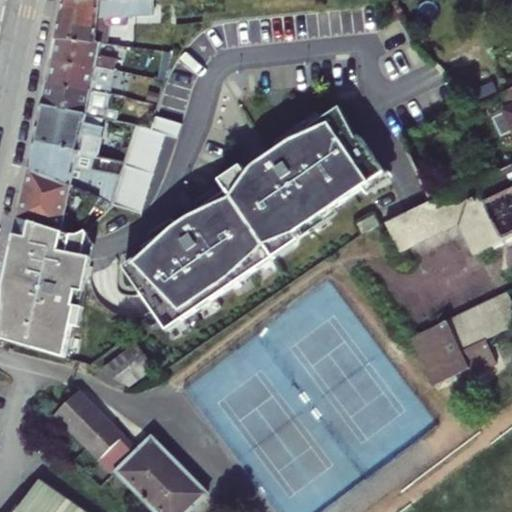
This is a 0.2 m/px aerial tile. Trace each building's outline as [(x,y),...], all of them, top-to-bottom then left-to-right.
[(63,0),(56,38),(103,43),(107,43),(110,23),(108,23),(109,16),(154,15),(154,0),(110,0),(104,0),(101,0),(63,0)] [(56,38),(52,59),(114,74),(120,75),(121,69),(116,68),(118,60),(101,56),(103,43),(56,38)] [(52,59),(48,80),(111,94),(114,74),(52,59)] [(48,80),(43,105),(118,121),(120,111),(108,108),(111,94),(48,80)] [(135,133),(41,114),(36,140),(76,149),(76,153),(96,157),(98,157),(101,142),(130,148),(135,133)] [(125,269),(168,332),(275,259),(272,255),(297,238),(309,230),(332,214),(387,177),(362,140),(358,142),(339,114),(320,127),(279,154),(226,191),(230,196),(176,232),(142,260),(140,259),(125,269)] [(320,127),(316,120),(274,147),(279,154),(320,127)] [(36,140),(30,169),(114,202),(121,176),(93,170),(96,157),(76,153),(76,149),(36,140)] [(511,237),(511,165),(433,204),(431,201),(386,223),(398,246),(461,216),(462,220),(478,253),(511,237)] [(30,169),(20,219),(64,232),(67,217),(84,223),(95,206),(106,210),(114,202),(30,169)] [(247,176),(242,169),(220,183),(226,191),(247,176)] [(226,191),(214,199),(218,204),(230,196),(226,191)] [(309,230),(312,234),(335,218),(332,214),(309,230)] [(461,216),(398,246),(399,249),(462,220),(461,216)] [(17,233),(14,250),(95,267),(100,244),(86,223),(84,223),(64,232),(20,219),(17,233)] [(297,238),(272,255),(275,259),(300,242),(297,238)] [(0,316),(0,338),(70,360),(81,308),(86,310),(95,267),(14,250),(0,316)] [(511,265),(499,272),(508,292),(509,294),(511,292),(511,265)] [(508,292),(449,319),(451,324),(510,296),(509,294),(508,292)] [(498,364),(487,340),(511,328),(511,300),(510,296),(451,324),(449,319),(413,336),(435,385),(460,372),(470,368),(474,375),(498,364)] [(92,366),(106,371),(135,345),(139,341),(135,334),(92,366)] [(130,388),(155,367),(135,345),(106,371),(130,388)] [(470,368),(460,372),(464,380),(474,375),(470,368)] [(157,511),(190,511),(209,494),(154,438),(140,452),(91,399),(80,395),(58,417),(114,476),(119,472),(157,511)] [(81,511),(39,482),(17,511),(81,511)]
